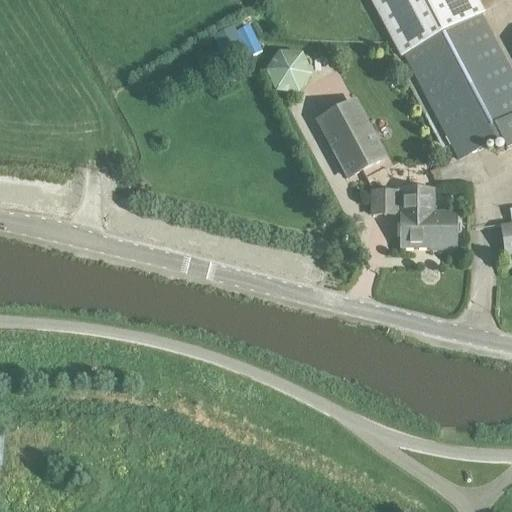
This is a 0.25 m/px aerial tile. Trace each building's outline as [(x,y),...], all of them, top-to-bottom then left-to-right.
[(369,0),(456,164),(511,134),(511,72),(473,0),(369,0)] [(249,60),(263,53),(250,27),(237,34),(249,60)] [(229,69),(249,60),(237,34),(234,28),(213,38),(229,69)] [(298,96),(310,78),(301,58),(279,56),(266,74),(275,95),(298,96)] [(384,162),(353,106),(318,125),(349,181),(384,162)] [(373,218),(401,217),(401,250),(442,250),(442,252),(455,252),(455,216),(432,217),(432,192),(400,193),(400,195),(372,196),(373,218)] [(511,225),(501,227),(506,257),(511,256),(511,225)]
